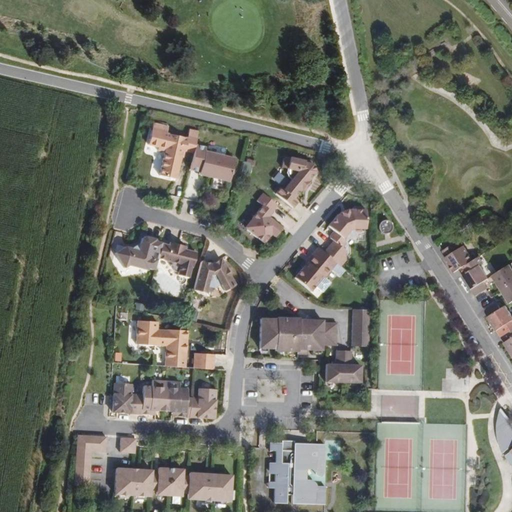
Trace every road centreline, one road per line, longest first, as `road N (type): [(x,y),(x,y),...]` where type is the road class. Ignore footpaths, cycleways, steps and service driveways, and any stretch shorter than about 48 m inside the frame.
road 1 (unclassified): [(0,66),(367,155)]
road 2 (residential): [(90,421),(227,432),(245,317),(264,276)]
road 3 (residential): [(511,382),(367,155)]
road 4 (residential): [(264,276),(367,155)]
road 5 (unclassified): [(340,0),(367,155)]
road 6 (residential): [(127,209),(202,230),(264,276)]
